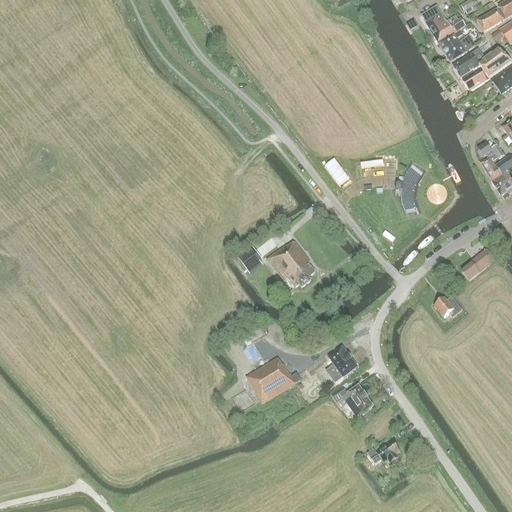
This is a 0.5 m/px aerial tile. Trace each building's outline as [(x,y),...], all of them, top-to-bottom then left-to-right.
[(462,13),(464,12),(475,6),(472,0),(461,6),(459,8),(462,13)] [(511,0),(509,0),(498,6),(507,20),(511,16),(511,0)] [(438,44),(454,34),(447,23),(437,7),(421,16),(426,24),(438,44)] [(484,33),(504,21),(497,10),(477,22),(484,33)] [(447,23),(454,34),(465,27),(461,20),(458,21),(456,17),(447,23)] [(511,22),(499,31),(492,37),(496,43),(504,37),(508,42),(509,45),(511,42),(511,22)] [(459,44),(459,43),(459,44),(456,40),(463,35),(460,31),(439,45),(451,64),(466,54),(476,46),(469,36),(459,44)] [(461,79),(480,66),(483,64),(486,61),(478,50),(472,55),(453,68),(461,80),(461,79)] [(499,51),(486,61),(483,64),(480,66),(489,81),(511,64),(499,51)] [(470,93),(489,81),(480,66),(461,79),(463,82),(463,83),(470,93)] [(511,88),(511,67),(491,82),(502,96),(511,88)] [(511,121),(502,129),(511,141),(511,121)] [(483,157),(491,152),(490,151),(486,144),(478,150),(483,157)] [(497,146),(492,149),(495,154),(499,160),(504,157),(497,146)] [(488,159),(494,155),(495,154),(492,149),(490,151),(491,152),(486,156),(487,158),(488,159)] [(502,177),(496,167),(495,168),(492,163),(497,159),(494,155),(481,164),(492,183),(492,184),(502,177)] [(511,158),(511,157),(496,167),(502,177),(492,184),(501,197),(511,190),(511,158)] [(310,263),(295,243),(288,248),(287,246),(267,260),(284,283),(288,280),(295,289),(299,285),(302,289),(311,282),(308,278),(315,273),(309,264),(310,263)] [(470,271),(474,268),(474,269),(491,256),(484,247),(467,259),(467,260),(464,262),(470,271)] [(253,249),(238,260),(250,274),(262,265),(259,262),(261,260),(253,249)] [(467,273),(470,271),(464,262),(461,265),(460,264),(443,277),(451,287),(468,274),(467,273)] [(462,312),(451,298),(446,302),(444,299),(434,307),(444,319),(449,315),(453,319),(462,312)] [(265,336),(258,325),(225,345),(233,356),(265,336)] [(331,378),(335,384),(343,378),(344,379),(357,368),(343,349),(329,359),(334,367),(327,372),(332,378),(331,378)] [(282,366),(278,359),(246,379),(262,405),(295,385),(301,381),(297,373),(290,377),(283,366),(282,366)] [(373,407),(359,387),(347,395),(348,395),(342,399),(347,406),(343,409),(348,416),(353,413),(356,419),(362,415),(373,407)] [(400,453),(394,444),(387,448),(377,455),(374,451),(367,455),(375,466),(381,461),(384,465),(388,461),(391,466),(399,460),(396,456),(400,453)]
